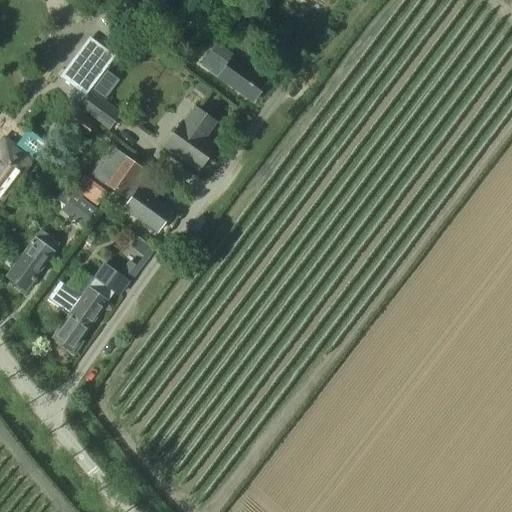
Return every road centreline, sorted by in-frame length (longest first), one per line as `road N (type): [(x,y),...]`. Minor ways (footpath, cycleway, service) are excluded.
road 1 (residential): [(44,416),(304,58)]
road 2 (unclassified): [(128,511),(44,416)]
